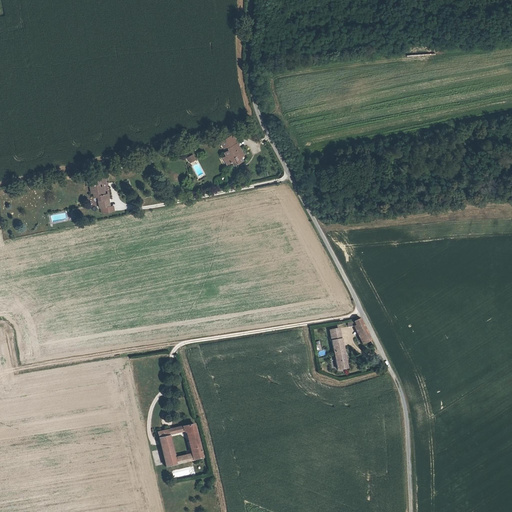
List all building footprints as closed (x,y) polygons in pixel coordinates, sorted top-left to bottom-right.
[(220,144),(223,150),(226,149),(227,151),(228,153),(224,155),(225,158),(222,160),(226,168),(232,165),(233,167),(236,165),(237,166),(242,164),(240,159),(243,158),(236,145),(232,137),(220,144)] [(99,207),(109,206),(108,199),(107,193),(104,193),(102,184),(105,183),(103,177),(96,179),(88,180),(89,187),(91,186),(93,198),(97,197),(98,201),(99,207)] [(360,319),(353,322),(342,324),(343,329),(356,326),(365,343),(371,340),(360,319)] [(330,331),(332,342),(342,340),(340,330),(330,331)] [(342,340),(332,342),(337,370),(347,368),(342,340)] [(176,457),(164,460),(165,466),(202,457),(195,423),(157,432),(159,440),(172,438),(171,435),(187,432),(192,454),(176,457)] [(161,461),(164,460),(176,457),(172,438),(159,440),(161,448),(158,448),(161,461)]
